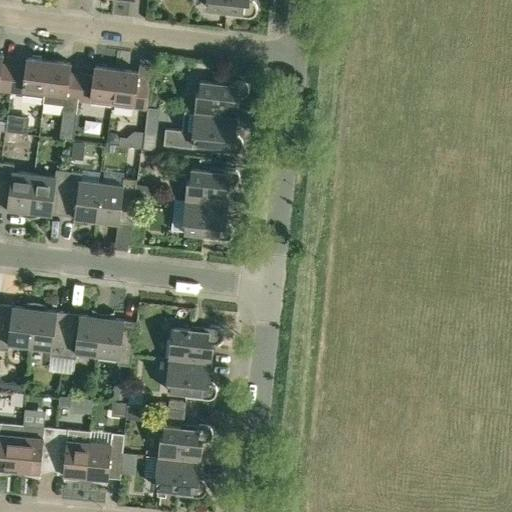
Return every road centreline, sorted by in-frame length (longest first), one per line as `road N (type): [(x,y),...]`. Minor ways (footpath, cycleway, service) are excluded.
road 1 (residential): [(0,19),(295,51)]
road 2 (residential): [(268,290),(0,255)]
road 3 (residential): [(268,290),(295,51)]
road 4 (residential): [(246,511),(268,290)]
